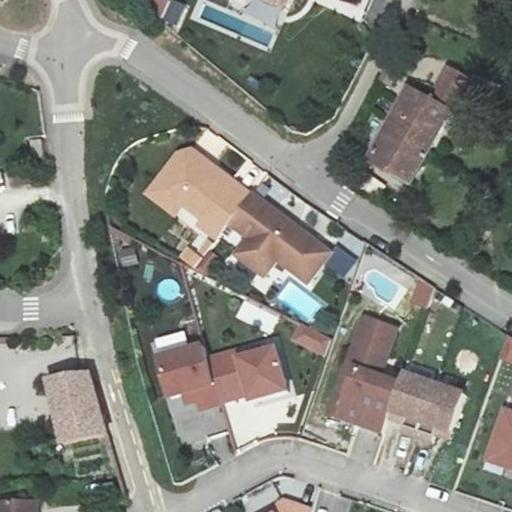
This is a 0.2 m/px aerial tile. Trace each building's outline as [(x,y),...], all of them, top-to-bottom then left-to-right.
[(159,0),(147,0),(144,18),(185,26),(189,6),(159,0)] [(250,0),(287,16),(292,0),(250,0)] [(429,98),(409,85),(367,156),(406,183),(468,80),(447,67),(429,98)] [(29,165),(40,164),(38,146),(27,148),(29,165)] [(233,224),(253,197),(193,149),(178,154),(145,196),(176,220),(184,209),(200,220),(195,228),(217,245),(233,224)] [(272,212),(253,197),(233,224),(253,239),(241,256),(269,277),(281,260),(312,283),(335,253),(307,232),(304,236),(292,227),(295,223),(275,208),(272,212)] [(422,282),(413,306),(432,313),(441,290),(422,282)] [(294,345),(329,361),(337,342),(303,327),(294,345)] [(362,373),(376,333),(365,330),(351,370),(362,373)] [(381,389),(397,341),(376,333),(362,373),(351,370),(338,408),(347,411),(340,430),(385,445),(392,423),(402,396),(381,389)] [(511,364),(511,341),(503,360),(511,364)] [(209,371),(206,359),(161,372),(172,410),(197,403),(202,421),(223,415),(251,407),(253,414),(290,404),(277,361),(241,371),(239,362),(209,371)] [(454,445),(467,407),(405,386),(402,396),(392,423),(408,429),(403,443),(434,454),(439,439),(454,445)] [(52,396),(70,462),(112,456),(93,391),(52,396)] [(340,430),(347,411),(338,408),(332,427),(340,430)] [(511,423),(506,422),(492,462),(511,469),(511,423)] [(511,479),(511,469),(492,462),(489,472),(511,479)]
